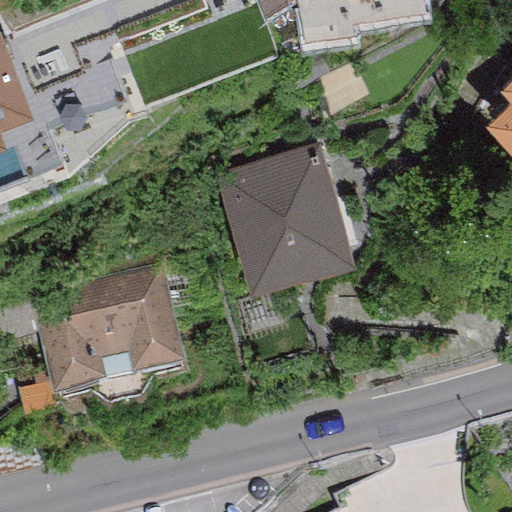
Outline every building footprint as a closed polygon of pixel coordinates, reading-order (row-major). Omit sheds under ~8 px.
[(259,0),(266,14),(287,0),(259,0)] [(298,0),(305,29),(354,18),(352,7),(386,0),(298,0)] [(0,14),(0,113),(2,113),(0,108),(0,103),(31,91),(0,14)] [(511,49),(500,61),(511,73),(511,78),(487,102),(511,127),(511,49)] [(319,135),(212,172),(248,273),(354,236),(319,135)] [(162,259),(31,293),(54,381),(185,347),(162,259)]
